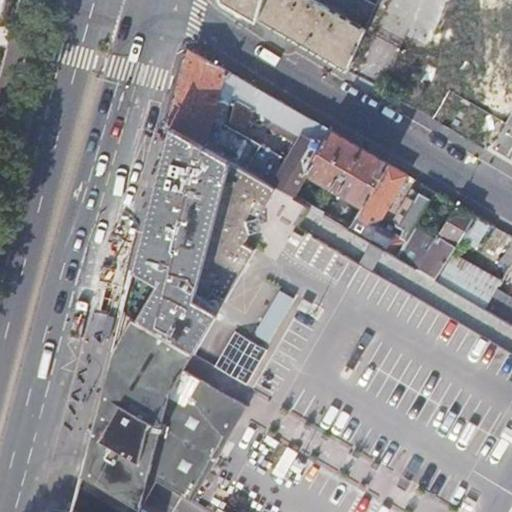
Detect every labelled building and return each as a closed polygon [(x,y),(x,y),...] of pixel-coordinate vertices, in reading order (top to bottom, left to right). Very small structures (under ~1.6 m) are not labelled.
[(224,0),(348,71),(365,30),(376,5),(367,0),(224,0)] [(290,192),(293,194),(300,182),(306,173),(331,131),(196,53),(188,58),(170,124),(172,125),(267,181),(279,161),(222,129),(210,132),(214,116),(226,118),(232,96),(236,99),(233,104),(298,141),(272,184),(289,194),(290,192)] [(172,125),(81,473),(147,511),(511,511),(511,321),(488,308),(439,279),(398,256),(399,255),(350,227),(308,203),(293,194),(290,192),(289,194),(272,184),(267,181),(172,125)] [(363,206),(389,165),(331,131),(306,173),(363,206)] [(399,255),(430,201),(418,194),(414,201),(408,198),(394,221),(398,227),(404,231),(401,237),(378,224),(407,176),(389,165),(363,206),(350,227),(399,255)] [(315,191),(300,182),(293,194),(308,203),(315,191)] [(439,279),(453,254),(462,238),(475,215),(458,205),(424,262),(419,259),(432,237),(422,231),(443,196),(436,192),(430,201),(399,255),(398,256),(439,279)] [(489,223),(475,215),(462,238),(472,244),(477,243),(489,223)] [(511,266),(511,252),(507,250),(500,262),(511,269),(511,266)] [(488,308),(500,284),(501,282),(453,254),(439,279),(488,308)] [(511,321),(511,295),(509,294),(511,291),(500,284),(488,308),(511,321)]
